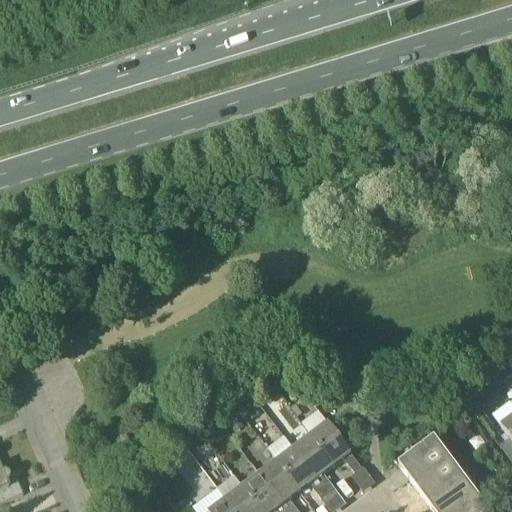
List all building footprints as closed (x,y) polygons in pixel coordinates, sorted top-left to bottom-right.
[(474,394),(464,402),(473,414),(483,406),(474,394)] [(240,415),(249,425),(259,418),(250,407),(240,415)] [(511,420),(501,429),(511,444),(511,420)] [(244,429),(239,422),(230,429),(235,436),(244,429)] [(362,472),(351,457),(352,457),(329,426),(311,439),(334,470),(344,463),(355,478),(362,472)] [(277,460),(293,449),(286,438),(269,450),(277,460)] [(317,483),(334,470),(311,439),(294,452),(317,483)] [(400,470),(410,484),(446,458),(436,444),(436,443),(435,442),(399,470),(399,471),(400,470)] [(300,496),(317,483),(294,452),(277,465),(300,496)] [(421,499),(457,472),(446,458),(410,484),(421,499)] [(186,471),(175,465),(167,478),(177,485),(186,471)] [(283,508),(300,496),(277,465),(260,478),(283,508)] [(0,507),(2,507),(0,503),(0,494),(9,490),(6,483),(8,483),(10,480),(8,475),(4,474),(3,475),(0,469),(0,507)] [(430,511),(433,511),(468,487),(457,472),(421,499),(430,511)] [(259,511),(278,511),(283,508),(260,478),(243,490),(259,511)] [(320,487),(328,498),(335,493),(327,482),(320,487)] [(321,503),(328,498),(320,487),(314,492),(321,503)] [(463,511),(478,501),(468,487),(433,511),(463,511)] [(259,511),(243,490),(226,503),(233,511),(259,511)] [(486,511),(478,501),(463,511),(486,511)] [(233,511),(226,503),(214,511),(233,511)]
